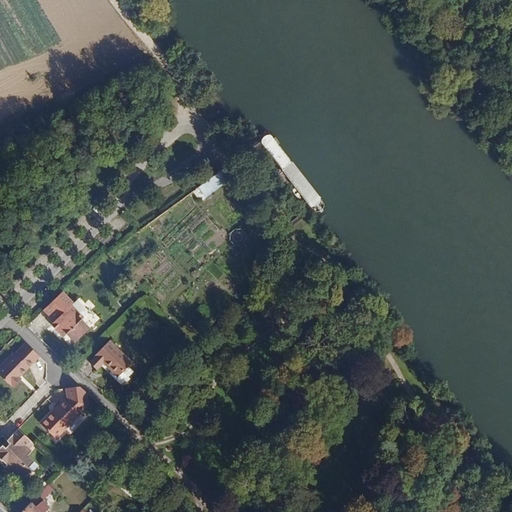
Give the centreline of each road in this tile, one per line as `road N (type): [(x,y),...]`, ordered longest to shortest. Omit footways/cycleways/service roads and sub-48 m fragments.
road 1 (residential): [(115,209),(206,152),(200,132),(182,129),(128,183)]
road 2 (residential): [(0,318),(115,209)]
road 3 (track): [(185,129),(183,88),(119,0)]
road 4 (track): [(206,148),(229,152),(307,250)]
